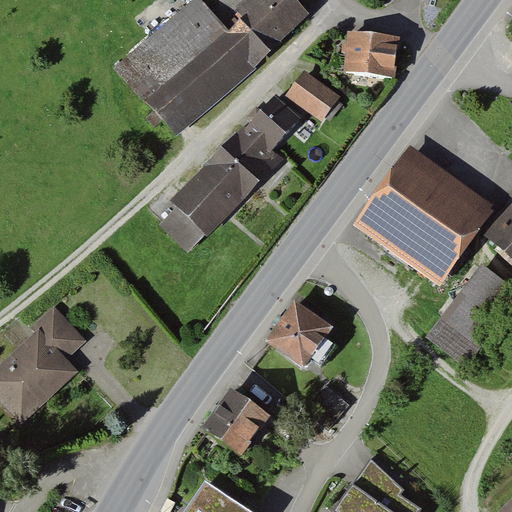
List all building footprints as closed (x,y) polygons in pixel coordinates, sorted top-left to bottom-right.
[(203,4),(121,75),(177,141),(312,25),(290,0),(248,0),(233,13),(244,25),(231,36),(203,4)] [(405,41),(353,35),(348,70),(401,77),(405,41)] [(340,95),(305,74),(291,98),(326,119),(340,95)] [(277,98),(248,126),(273,152),(302,125),(277,98)] [(285,164),(273,152),(248,126),(170,201),(178,209),(162,225),(190,254),(285,164)] [(495,209),(411,149),(356,227),(440,286),(495,209)] [(511,212),(486,241),(511,263),(511,212)] [(511,311),(511,290),(483,267),(424,339),(463,371),(511,311)] [(332,335),(295,308),(266,348),(303,375),(332,335)] [(88,344),(58,310),(34,331),(38,336),(0,369),(0,405),(21,430),(81,377),(68,362),(88,344)] [(326,390),(309,409),(330,428),(348,409),(326,390)] [(272,421),(231,392),(199,436),(240,466),(272,421)] [(405,492),(371,464),(338,511),(424,511),(401,498),(405,492)] [(241,511),(211,490),(194,511),(241,511)]
